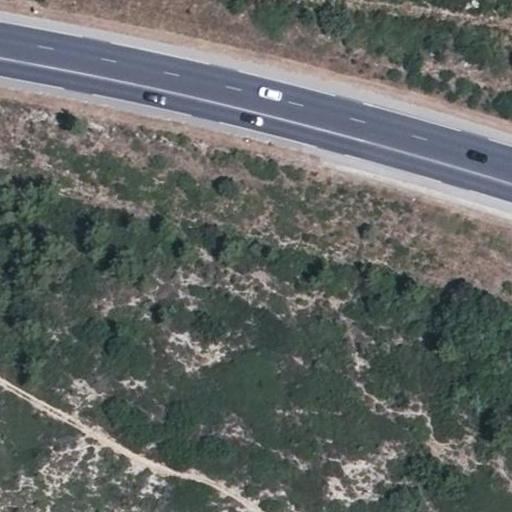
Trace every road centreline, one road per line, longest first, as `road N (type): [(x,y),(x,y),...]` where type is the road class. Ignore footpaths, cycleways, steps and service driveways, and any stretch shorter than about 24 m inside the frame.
road 1 (primary): [(511,183),(128,82),(0,58)]
road 2 (track): [(258,511),(220,489),(142,462),(0,380)]
